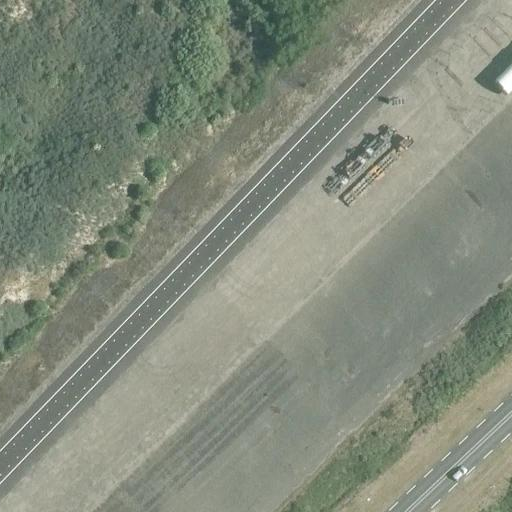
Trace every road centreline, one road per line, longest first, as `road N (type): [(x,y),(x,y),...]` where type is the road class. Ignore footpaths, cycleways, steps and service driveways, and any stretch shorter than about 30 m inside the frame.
road 1 (unclassified): [(0,463),(448,0)]
road 2 (primary): [(399,511),(511,406)]
